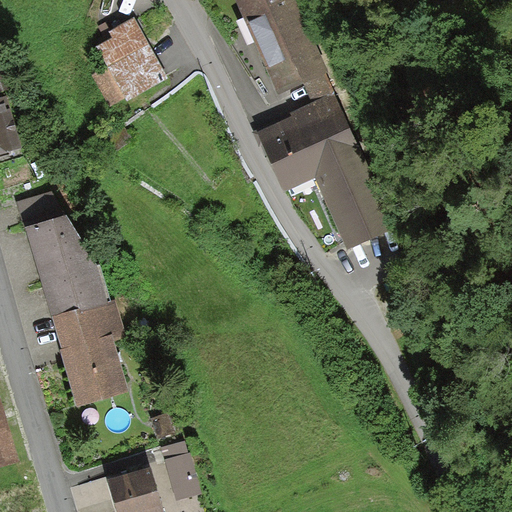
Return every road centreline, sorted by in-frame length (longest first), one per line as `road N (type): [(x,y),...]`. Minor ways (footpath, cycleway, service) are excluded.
road 1 (residential): [(175,0),(307,250),(364,310),(409,387),(454,511)]
road 2 (residential): [(0,283),(63,511)]
